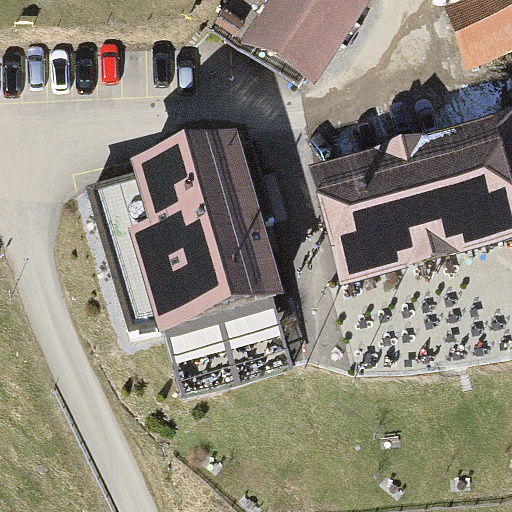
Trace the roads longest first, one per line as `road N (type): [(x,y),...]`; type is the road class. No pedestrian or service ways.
road 1 (unclassified): [(136,511),(47,305),(10,143)]
road 2 (track): [(193,120),(310,115),(344,103),(384,69),(409,0)]
road 3 (track): [(10,143),(193,120)]
